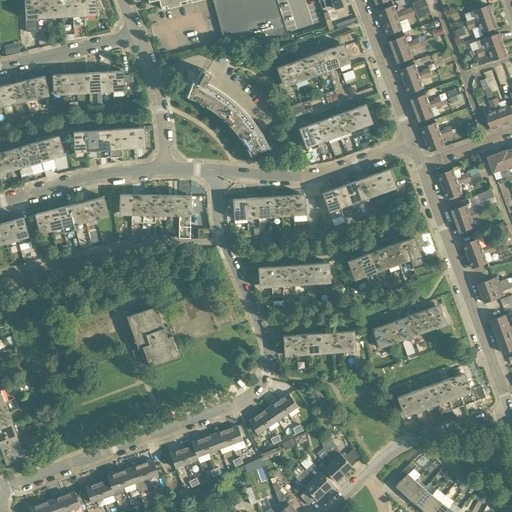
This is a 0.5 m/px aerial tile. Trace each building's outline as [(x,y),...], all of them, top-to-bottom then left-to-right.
[(38,19),(36,0),(24,0),(24,4),(25,20),(26,32),(38,32),(38,19)] [(49,18),(48,0),(36,0),(38,19),(49,18)] [(61,18),(60,0),(48,0),(49,18),(61,18)] [(73,17),(72,0),(60,0),(61,18),(73,17)] [(85,16),(83,0),(72,0),(73,17),(73,26),(85,26),(85,16)] [(83,0),(85,16),(97,16),(96,0),(83,0)] [(287,34),(276,0),(147,0),(148,2),(155,0),(158,0),(161,10),(198,0),(212,0),(224,42),(237,38),(287,36),(288,36),(287,34)] [(349,0),(325,0),(322,1),(322,2),(326,1),(328,8),(335,5),(336,9),(350,4),(349,0)] [(422,0),(412,4),(414,7),(416,12),(429,7),(426,0),(422,0)] [(466,22),(467,26),(494,17),(489,5),(474,11),(477,20),(472,22),(472,20),(466,22)] [(383,24),(409,14),(407,9),(396,13),(394,6),(379,12),(383,24)] [(418,20),(431,15),(429,7),(416,12),(417,16),(418,20)] [(329,32),(334,30),(328,11),(323,13),(329,32)] [(405,21),(411,18),(409,14),(383,24),(387,36),(403,31),(399,21),(404,19),(405,21)] [(467,26),(463,28),(464,32),(469,30),(475,28),(474,27),(479,25),(482,33),(498,28),(494,17),(467,26)] [(435,37),(445,34),(443,29),(433,32),(435,37)] [(477,54),(478,54),(504,45),(500,33),(477,42),(479,49),(476,50),(473,51),(474,55),(477,54)] [(390,42),(394,53),(420,43),(418,39),(412,41),(413,43),(408,45),(405,36),(390,42)] [(420,43),(394,53),(398,64),(413,59),(410,50),(415,48),(415,50),(421,48),(420,43)] [(332,48),(339,67),(341,74),(353,70),(343,44),(332,48)] [(12,53),(11,45),(4,46),(6,55),(12,53)] [(504,45),(478,54),(479,58),(485,56),(484,54),(489,53),(493,62),(508,56),(504,45)] [(321,52),(328,71),(339,67),(332,48),(321,52)] [(443,59),(451,56),(449,50),(441,53),(443,59)] [(328,71),(321,52),(310,57),(317,76),(328,71)] [(317,76),(310,57),(299,61),(306,80),(317,76)] [(306,80),(299,61),(288,65),(295,84),(306,80)] [(400,70),(404,82),(431,73),(429,68),(423,71),(424,73),(419,74),(415,64),(400,70)] [(295,84),(288,65),(276,69),(278,73),(283,88),(295,84)] [(190,84),(185,97),(193,100),(192,100),(199,103),(205,107),(206,107),(212,111),(218,115),(217,116),(223,121),(228,126),(229,125),(234,131),(238,137),(242,143),(246,149),(250,156),(269,148),(268,146),(269,146),(264,138),(261,132),(257,126),(250,118),(243,110),(238,105),(233,100),(225,94),(216,88),(210,85),(206,83),(210,76),(210,75),(210,74),(210,73),(209,73),(205,70),(204,70),(203,70),(202,70),(201,71),(193,85),(190,84)] [(123,71),(111,72),(112,92),(125,92),(124,76),(123,71)] [(102,93),(101,72),(88,73),(89,94),(102,93)] [(112,92),(111,72),(101,72),(102,93),(112,92)] [(89,94),(88,73),(76,74),(77,95),(89,94)] [(431,73),(404,82),(409,94),(424,89),(420,79),(425,77),(426,79),(432,77),(431,73)] [(77,95),(76,74),(64,75),(66,95),(77,95)] [(66,95),(64,75),(52,75),(52,80),(53,96),(66,95)] [(44,76),(32,79),(37,99),(49,96),(45,81),(44,76)] [(37,99),(32,79),(21,82),(26,102),(37,99)] [(484,90),(489,88),(486,79),(481,81),(484,90)] [(26,102),(21,82),(10,85),(14,105),(26,102)] [(14,105),(10,85),(0,86),(0,95),(3,108),(14,105)] [(450,97),(461,93),(459,88),(448,92),(450,97)] [(503,126),(493,100),(490,93),(486,94),(491,107),(493,107),(495,112),(486,115),(491,130),(503,126)] [(411,100),(415,111),(441,102),(440,98),(434,100),(434,102),(429,104),(426,94),(411,100)] [(452,104),(463,100),(461,94),(450,98),(452,104)] [(493,100),(503,126),(511,122),(511,118),(508,107),(500,110),(498,104),(499,104),(497,98),(493,100)] [(65,100),(57,101),(57,109),(66,108),(65,100)] [(441,102),(415,111),(419,123),(434,117),(431,108),(436,107),(437,108),(443,106),(441,102)] [(366,105),(354,109),(361,128),(373,124),(366,105)] [(361,128),(354,109),(343,113),(350,132),(361,128)] [(350,132),(343,113),(332,117),(339,136),(350,132)] [(23,124),(31,122),(29,115),(21,117),(23,124)] [(339,136),(332,117),(321,121),(328,140),(339,136)] [(328,140),(321,121),(310,125),(317,144),(328,140)] [(421,128),(426,141),(452,131),(450,127),(444,129),(445,131),(440,133),(436,123),(421,128)] [(318,148),(317,144),(310,125),(299,130),(307,152),(318,148)] [(133,149),(146,148),(144,127),(132,128),(133,149)] [(133,149),(132,128),(120,129),(122,150),(133,149)] [(122,155),(122,150),(120,129),(108,130),(110,156),(122,155)] [(110,156),(108,130),(97,131),(98,157),(110,156)] [(87,158),(85,131),(73,132),(75,158),(87,158)] [(98,157),(97,131),(85,131),(87,158),(98,157)] [(452,131),(426,141),(430,153),(445,147),(442,137),(447,136),(447,137),(453,135),(452,131)] [(59,136),(47,139),(53,159),(64,155),(60,140),(59,136)] [(53,159),(47,139),(36,142),(41,162),(53,159)] [(41,162),(36,142),(24,146),(30,165),(41,162)] [(30,165),(24,146),(13,149),(19,169),(30,165)] [(19,169),(13,149),(2,152),(7,172),(19,169)] [(511,161),(508,151),(508,150),(498,154),(508,181),(511,179),(511,161)] [(508,181),(498,154),(488,157),(494,173),(499,171),(502,178),(499,179),(501,184),(508,181)] [(389,169),(378,173),(385,192),(396,188),(395,184),(389,169)] [(438,175),(443,187),(472,177),(470,173),(461,176),(462,178),(457,180),(454,170),(438,175)] [(385,192),(378,173),(367,177),(374,196),(385,192)] [(480,174),(472,177),(443,187),(447,200),(463,194),(459,185),(464,183),(465,185),(471,182),(472,185),(483,181),(480,174)] [(374,196),(367,177),(356,181),(363,200),(374,196)] [(363,200),(356,181),(344,185),(352,204),(363,200)] [(352,204),(344,185),(333,189),(340,208),(352,204)] [(340,208),(333,189),(322,193),(332,220),(343,216),(340,208)] [(498,206),(492,189),(479,194),(481,202),(490,199),(493,208),(498,206)] [(304,194),(292,195),(294,216),(306,215),(305,199),(304,194)] [(119,215),(132,215),(132,195),(120,195),(120,199),(119,215)] [(144,195),(132,195),(131,224),(143,224),(144,195)] [(156,195),(144,195),(143,224),(155,224),(155,216),(156,195)] [(167,216),(167,196),(156,195),(155,216),(167,216)] [(294,216),(292,195),(281,196),(282,217),(294,216)] [(178,216),(179,196),(167,196),(167,216),(178,216)] [(179,196),(178,216),(178,224),(191,224),(191,217),(191,212),(191,201),(191,196),(179,196)] [(282,217),(281,196),(269,197),(270,218),(282,217)] [(104,197),(92,200),(97,220),(108,217),(105,201),(104,197)] [(270,218),(269,197),(257,198),(258,219),(270,218)] [(258,219),(257,198),(245,199),(247,219),(258,219)] [(247,219),(245,199),(233,200),(233,204),(234,220),(247,219)] [(97,220),(92,200),(80,203),(85,222),(97,220)] [(451,211),(455,222),(482,213),(481,212),(493,208),(491,202),(468,209),(465,200),(454,204),(456,209),(451,211)] [(85,222),(80,203),(69,206),(74,225),(85,222)] [(74,225),(69,206),(57,209),(63,228),(74,225)] [(63,228),(57,209),(46,212),(51,231),(63,228)] [(359,223),(370,219),(367,211),(356,216),(359,223)] [(51,231),(46,212),(34,215),(38,230),(39,234),(51,231)] [(482,213),(455,222),(459,233),(475,228),(472,219),(477,217),(477,219),(483,217),(482,213)] [(23,218),(11,221),(19,245),(30,242),(28,233),(23,218)] [(19,245),(11,221),(0,225),(6,244),(7,249),(19,245)] [(331,232),(328,225),(321,228),(323,235),(331,232)] [(495,239),(501,237),(499,230),(493,232),(495,239)] [(250,241),(258,240),(258,232),(250,233),(250,241)] [(403,241),(410,260),(421,256),(414,237),(403,241)] [(463,244),(468,257),(494,247),(493,243),(487,245),(487,247),(482,249),(479,239),(463,244)] [(392,245),(399,264),(410,260),(403,241),(392,245)] [(506,243),(494,247),(468,257),(472,269),(488,263),(484,253),(489,252),(489,254),(496,251),(497,254),(508,249),(506,243)] [(380,249),(387,268),(399,264),(392,245),(380,249)] [(369,253),(376,272),(387,268),(380,249),(369,253)] [(358,257),(365,276),(376,272),(369,253),(358,257)] [(365,276),(358,257),(347,261),(354,280),(365,276)] [(329,262),(317,263),(319,284),(331,283),(329,262)] [(319,284),(317,263),(305,264),(307,285),(319,284)] [(307,285),(305,264),(293,265),(295,286),(307,285)] [(295,286),(293,265),(282,266),(283,286),(295,286)] [(283,286),(282,266),(270,267),(271,287),(272,297),(284,297),(283,286)] [(271,287),(270,267),(258,268),(259,288),(271,287)] [(478,284),(481,294),(509,284),(507,279),(499,282),(498,277),(478,284)] [(509,284),(481,294),(485,303),(505,296),(503,291),(510,288),(511,287),(511,283),(509,285),(509,284)] [(333,301),(343,300),(343,292),(332,293),(333,301)] [(511,295),(501,300),(504,308),(511,304),(511,295)] [(151,308),(148,302),(139,306),(139,308),(137,309),(138,313),(126,317),(138,349),(133,351),(135,358),(145,355),(149,367),(179,356),(173,342),(174,341),(172,336),(167,338),(156,306),(151,308)] [(439,305),(428,309),(435,328),(446,324),(439,305)] [(435,328),(428,309),(417,313),(423,332),(435,328)] [(423,332),(417,313),(406,317),(412,336),(423,332)] [(491,320),(495,332),(510,326),(507,319),(511,317),(511,315),(511,313),(491,320)] [(412,336),(406,317),(394,321),(401,340),(412,336)] [(401,340),(394,321),(383,325),(390,344),(401,340)] [(390,344),(383,325),(372,329),(379,348),(390,344)] [(511,325),(510,326),(495,332),(499,343),(511,338),(511,325)] [(354,330),(342,331),(343,352),(355,351),(355,347),(354,330)] [(343,352),(342,331),(330,332),(331,353),(343,352)] [(331,353),(330,332),(318,333),(320,354),(331,353)] [(320,354),(318,333),(306,334),(308,355),(320,354)] [(308,355),(306,334),(295,335),(296,356),(308,355)] [(296,356),(295,335),(283,336),(284,357),(296,356)] [(511,338),(499,343),(504,354),(511,350),(511,338)] [(464,373),(452,377),(462,402),(463,406),(474,402),(469,388),(464,373)] [(452,377),(441,381),(452,410),(451,406),(462,402),(452,377)] [(441,381),(430,385),(437,404),(441,414),(442,413),(440,410),(450,407),(451,410),(452,410),(441,381)] [(437,404),(430,385),(419,389),(426,408),(437,404)] [(481,386),(474,389),(478,400),(485,398),(481,386)] [(0,403),(5,402),(15,398),(11,387),(0,390),(0,403)] [(317,401),(323,397),(317,389),(311,394),(317,401)] [(426,408),(419,389),(408,393),(415,413),(426,408)] [(415,413),(408,393),(397,398),(404,417),(415,413)] [(289,394),(278,401),(287,414),(297,407),(289,394)] [(15,398),(5,402),(0,403),(0,416),(9,413),(20,409),(15,398)] [(287,414),(278,401),(268,408),(277,420),(287,414)] [(277,420),(268,408),(259,414),(267,427),(277,420)] [(9,413),(0,416),(0,428),(13,424),(9,413)] [(267,427),(259,414),(248,421),(257,434),(267,427)] [(43,424),(41,418),(31,422),(33,428),(43,424)] [(13,424),(0,428),(0,441),(17,435),(13,424)] [(237,425),(225,430),(231,444),(243,440),(237,425)] [(231,444),(225,430),(214,434),(219,449),(231,444)] [(27,431),(17,435),(0,441),(0,447),(2,453),(21,446),(31,443),(27,431)] [(219,449),(214,434),(203,438),(208,453),(219,449)] [(324,454),(343,474),(352,467),(336,450),(339,448),(338,447),(328,436),(321,442),(323,448),(324,454)] [(208,453),(203,438),(192,442),(198,460),(197,457),(208,453)] [(285,451),(296,446),(293,439),(282,444),(285,451)] [(198,460),(192,442),(191,442),(192,445),(181,449),(187,464),(198,460)] [(21,446),(2,453),(5,462),(6,464),(10,463),(25,457),(21,446)] [(263,458),(281,451),(279,447),(262,454),(263,458)] [(347,453),(353,461),(362,455),(356,447),(347,453)] [(335,482),(343,474),(324,454),(323,448),(316,454),(319,457),(327,466),(323,469),(335,482)] [(187,464),(181,449),(170,453),(175,468),(187,464)] [(141,464),(146,479),(158,474),(153,460),(141,464)] [(403,494),(415,481),(409,475),(416,468),(411,463),(398,476),(402,479),(395,486),(403,494)] [(130,468),(135,483),(146,479),(141,464),(130,468)] [(312,464),(304,472),(324,492),(332,485),(312,464)] [(135,483),(130,468),(118,472),(124,487),(135,483)] [(445,479),(451,472),(447,470),(442,476),(445,479)] [(113,494),(114,494),(115,496),(125,493),(123,487),(124,487),(118,472),(107,476),(113,494)] [(324,492),(304,472),(296,479),(306,490),(300,496),(308,505),(315,499),(316,500),(324,492)] [(451,472),(445,479),(449,481),(454,475),(451,472)] [(97,483),(102,498),(113,494),(107,476),(107,477),(108,479),(97,483)] [(415,481),(403,494),(412,502),(424,489),(426,487),(417,479),(415,481)] [(277,482),(276,482),(272,484),(275,491),(279,501),(278,511),(296,511),(289,504),(294,500),(288,494),(285,496),(280,490),(277,482)] [(102,498),(97,483),(85,488),(90,502),(102,498)] [(251,505),(257,503),(250,487),(244,490),(251,505)] [(424,489),(412,502),(421,509),(432,496),(424,489)] [(75,491),(63,496),(68,510),(80,506),(75,491)] [(184,505),(190,502),(184,491),(178,494),(184,505)] [(63,511),(68,510),(63,496),(52,500),(56,511),(63,511)] [(432,496),(421,509),(424,511),(432,511),(440,502),(432,496)] [(56,511),(52,500),(41,504),(43,511),(56,511)] [(195,511),(200,511),(195,500),(191,502),(195,511)] [(176,511),(184,511),(185,511),(181,502),(173,505),(176,511)] [(440,502),(432,511),(446,511),(449,508),(440,502)]
